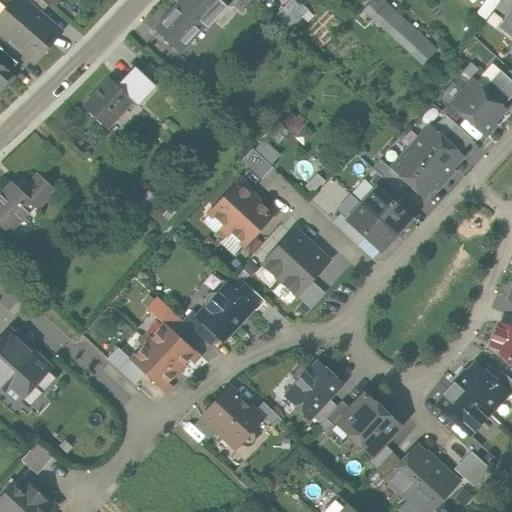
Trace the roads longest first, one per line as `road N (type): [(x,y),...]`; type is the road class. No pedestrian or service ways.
road 1 (residential): [(156,426),(0,284)]
road 2 (residential): [(511,225),(480,313),(405,402)]
road 3 (residential): [(330,335),(270,345),(227,365),(156,426)]
road 4 (residential): [(0,139),(142,0)]
road 5 (residential): [(382,281),(279,186)]
